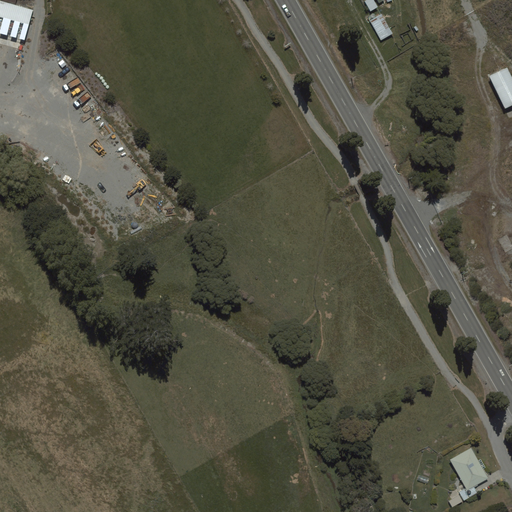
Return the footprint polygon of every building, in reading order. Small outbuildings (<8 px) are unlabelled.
[(34,10),(0,0),(0,17),(30,26),(34,10)] [(390,0),(366,0),(363,2),(368,12),(391,1),(390,0)] [(380,14),(368,20),(380,42),(392,35),(380,14)] [(511,79),(506,65),(485,74),(500,107),(511,101),(511,79)] [(472,484),(485,477),(468,446),(446,457),(468,496),(476,491),(472,484)] [(465,498),(459,488),(444,497),(451,508),(465,498)]
